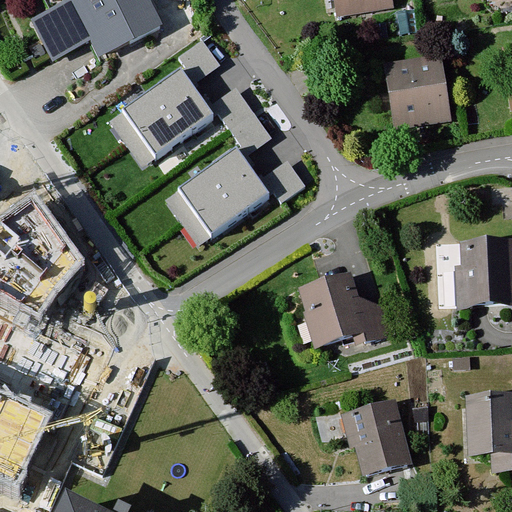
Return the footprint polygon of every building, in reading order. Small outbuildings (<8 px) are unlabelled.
[(145,0),(68,0),(70,2),(31,21),(53,64),(91,45),(99,61),(161,29),(145,0)] [(393,0),(333,0),(336,14),(394,5),(393,0)] [(181,70),(107,123),(142,171),(219,116),(228,128),(250,112),(236,93),(210,111),(192,86),(220,67),(201,41),(174,60),(181,70)] [(441,51),(382,57),(390,128),(449,122),(441,51)] [(240,148),(166,201),(197,243),(274,187),(283,200),(300,188),(286,169),(263,185),(245,160),(272,140),(250,112),(228,128),(240,148)] [(0,221),(0,303),(39,321),(82,267),(35,199),(0,221)] [(511,242),(463,245),(464,269),(456,269),(458,312),(511,308),(511,242)] [(349,277),(299,291),(306,316),(304,316),(314,351),(354,340),(356,347),(392,337),(384,309),(356,300),(349,277)] [(54,412),(0,388),(0,485),(19,494),(54,412)] [(511,425),(509,425),(508,396),(471,398),(474,452),(494,451),(496,472),(511,471),(511,425)] [(390,403),(351,413),(368,476),(407,466),(390,403)] [(100,511),(67,495),(58,511),(100,511)]
